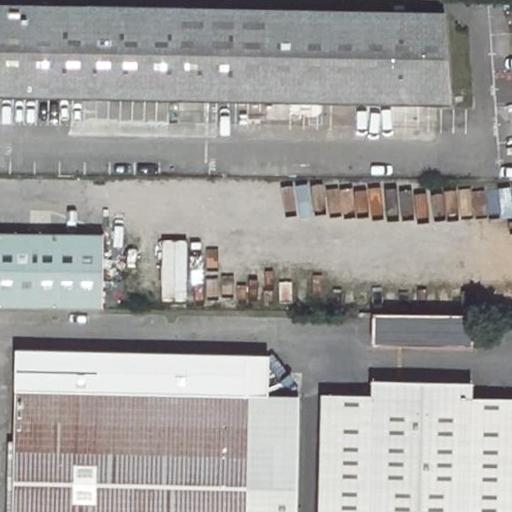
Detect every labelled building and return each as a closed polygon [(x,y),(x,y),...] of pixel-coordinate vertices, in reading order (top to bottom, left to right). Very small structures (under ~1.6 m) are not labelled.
[(0,96),(449,105),(442,12),(0,4),(0,96)] [(0,305),(101,307),(102,233),(0,233),(0,305)] [(473,344),(474,312),(377,311),(377,314),(375,344),(473,344)] [(297,511),(300,395),(269,395),(249,394),(250,354),(16,349),(15,389),(17,390),(15,470),(14,511),(297,511)] [(270,354),(250,354),(249,394),(269,395),(270,354)] [(511,511),(511,396),(472,396),(472,381),(432,381),(422,390),(413,381),(374,381),(373,394),(324,393),(320,511),(511,511)]
